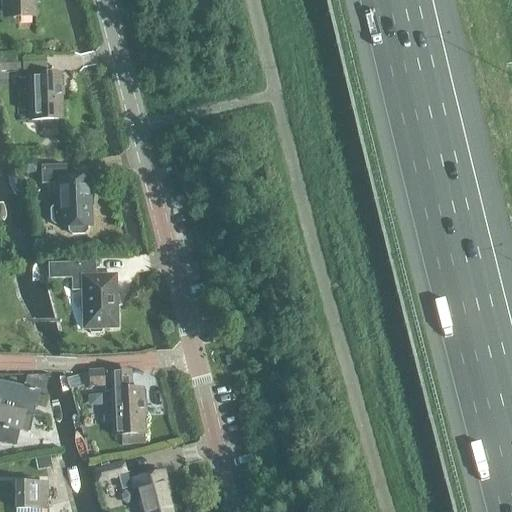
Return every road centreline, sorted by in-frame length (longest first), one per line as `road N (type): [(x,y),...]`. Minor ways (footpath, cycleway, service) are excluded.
road 1 (motorway): [(402,0),(511,467)]
road 2 (tertiary): [(195,356),(103,0)]
road 3 (residential): [(0,363),(195,356)]
road 4 (tertiary): [(233,511),(195,356)]
